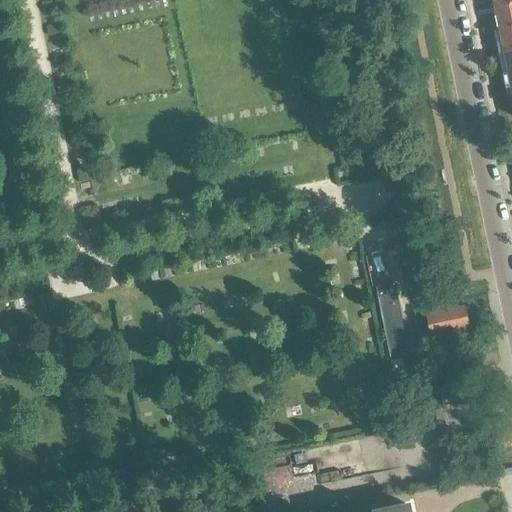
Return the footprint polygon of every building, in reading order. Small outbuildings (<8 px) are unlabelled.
[(511,1),(493,6),(498,28),(511,25),(511,1)] [(511,25),(498,28),(502,51),(511,48),(511,25)] [(511,48),(502,51),(507,73),(511,72),(511,48)] [(394,280),(376,284),(391,357),(409,353),(394,280)] [(430,314),(427,315),(431,333),(434,333),(467,326),(463,307),(430,314)] [(450,385),(438,387),(442,406),(454,404),(450,385)] [(372,511),(406,511),(404,503),(372,510),(372,511)]
